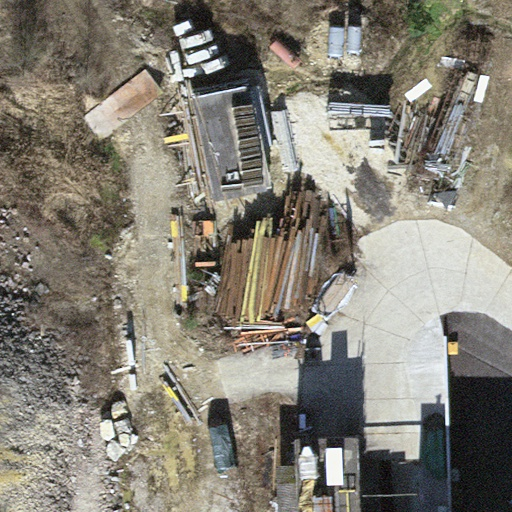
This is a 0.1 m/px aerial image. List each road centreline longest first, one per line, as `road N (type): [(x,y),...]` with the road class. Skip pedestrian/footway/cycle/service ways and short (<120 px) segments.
road 1 (track): [(200,511),(194,297),(75,0)]
road 2 (track): [(511,282),(478,248),(400,278),(348,332),(333,437),(334,511)]
road 3 (track): [(478,248),(500,0)]
